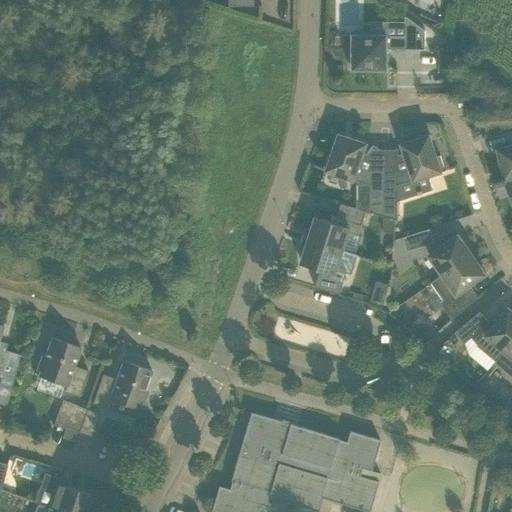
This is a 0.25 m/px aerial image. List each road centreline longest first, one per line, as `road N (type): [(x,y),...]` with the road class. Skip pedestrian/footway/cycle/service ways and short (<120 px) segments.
road 1 (residential): [(163,476),(227,341),(304,112)]
road 2 (residential): [(304,112),(447,114),(511,266)]
road 3 (residential): [(163,476),(110,454),(0,430)]
